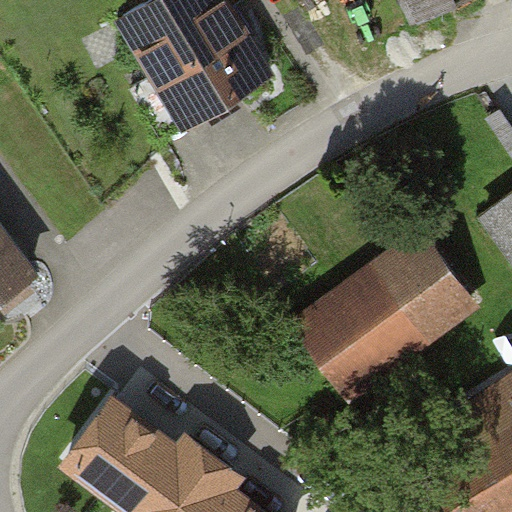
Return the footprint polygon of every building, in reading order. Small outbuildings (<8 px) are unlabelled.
[(146,0),(147,1),(108,23),(169,130),(262,78),(217,0),(146,0)] [(456,0),(410,0),(418,17),(456,0)] [(511,190),(472,220),(507,267),(511,263),(511,190)] [(471,298),(424,232),(300,322),(347,388),(471,298)] [(0,290),(23,273),(0,241),(0,290)] [(511,511),(511,401),(499,382),(410,440),(457,511),(511,511)] [(182,448),(112,399),(69,458),(140,508),(137,511),(261,511),(220,483),(230,469),(190,441),(182,448)]
